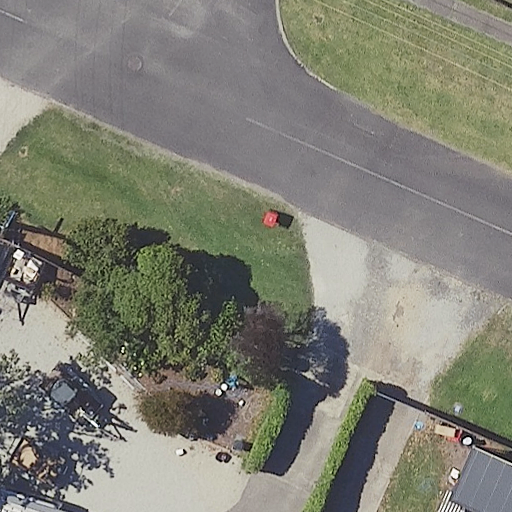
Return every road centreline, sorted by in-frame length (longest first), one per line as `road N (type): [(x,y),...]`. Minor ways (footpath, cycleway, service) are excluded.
road 1 (residential): [(138,69),(511,234)]
road 2 (residential): [(0,9),(138,69)]
